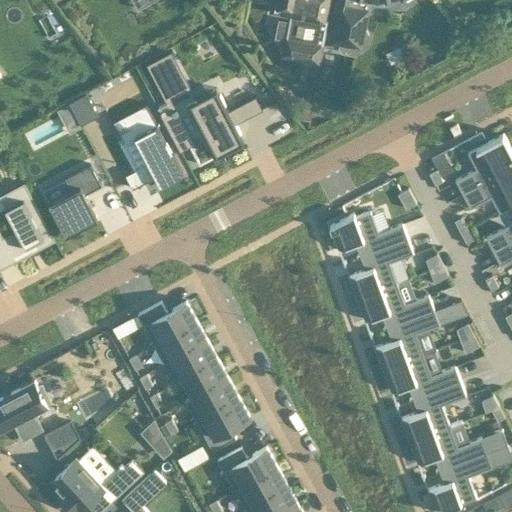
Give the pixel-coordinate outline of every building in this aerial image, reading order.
[(273,0),(271,11),(287,14),(291,19),(287,38),(282,41),(281,50),(284,54),(300,57),(306,54),(307,51),(317,53),(315,64),(316,65),(328,0),(273,0)] [(336,2),(328,44),(339,46),(343,51),(354,54),(366,46),(368,34),(365,29),(368,9),(362,3),(365,0),(370,1),(374,2),(380,1),(383,3),(390,1),(391,0),(340,0),(340,3),(336,2)] [(172,49),(146,63),(147,64),(147,63),(167,101),(157,106),(180,150),(190,145),(191,144),(209,134),(218,152),(218,153),(244,139),(235,122),(261,108),(262,109),(263,108),(255,94),(254,94),(255,95),(228,109),(217,87),(191,100),(167,53),(172,50),(172,49)] [(87,91),(69,101),(81,124),(99,114),(87,91)] [(147,102),(114,119),(125,141),(136,135),(149,161),(126,173),(133,187),(149,179),(150,182),(152,181),(150,178),(156,175),(161,184),(183,172),(158,123),(160,123),(159,121),(157,122),(147,102)] [(463,192),(511,166),(511,157),(511,156),(511,148),(503,132),(468,151),(476,167),(456,178),(463,192)] [(71,189),(49,201),(66,233),(79,226),(98,217),(85,192),(102,184),(90,163),(65,176),(71,189)] [(491,195),(499,210),(511,202),(511,166),(463,192),(471,206),(491,195)] [(443,180),(437,168),(430,172),(436,183),(443,180)] [(0,267),(17,259),(14,254),(36,242),(39,247),(56,239),(25,180),(22,182),(22,183),(1,194),(18,228),(3,236),(0,229),(0,267)] [(417,202),(409,187),(398,192),(406,207),(417,202)] [(493,249),(511,239),(511,202),(499,210),(500,211),(508,206),(511,213),(511,221),(486,235),(493,249)] [(356,255),(357,256),(408,237),(402,222),(378,230),(370,209),(355,214),(354,211),(330,224),(338,247),(355,241),(360,253),(356,255)] [(468,226),(462,215),(455,219),(461,230),(468,226)] [(474,238),(468,226),(461,230),(467,242),(474,238)] [(413,252),(408,237),(357,256),(357,257),(361,255),(365,267),(348,274),(357,296),(397,281),(390,260),(413,252)] [(511,239),(493,249),(501,264),(511,257),(511,239)] [(437,252),(425,258),(429,269),(443,262),(437,252)] [(443,262),(429,269),(435,282),(449,274),(443,262)] [(499,285),(493,273),(485,277),(492,289),(499,285)] [(405,302),(397,281),(357,296),(365,319),(382,312),(386,325),(383,326),(383,327),(434,308),(429,293),(405,302)] [(155,343),(197,319),(186,299),(167,310),(161,300),(138,313),(155,343)] [(440,323),(434,308),(383,327),(383,328),(387,327),(392,339),(375,345),(383,368),(424,352),(416,332),(440,323)] [(165,362),(208,338),(197,319),(155,343),(165,362)] [(468,321),(457,327),(461,338),(467,336),(474,332),(468,321)] [(480,344),(474,332),(467,336),(461,338),(466,352),(480,344)] [(176,381),(218,357),(208,338),(165,362),(176,381)] [(431,373),(424,352),(383,368),(391,390),(408,384),(413,396),(409,397),(410,398),(461,379),(455,364),(431,373)] [(129,357),(136,368),(143,364),(137,353),(129,357)] [(186,400),(229,376),(218,357),(176,381),(176,382),(185,377),(194,394),(186,399),(186,400)] [(140,376),(146,387),(153,383),(147,372),(140,376)] [(197,418),(239,395),(229,376),(186,400),(197,418)] [(39,386),(35,379),(0,396),(0,426),(14,419),(23,436),(41,427),(32,409),(47,402),(47,401),(50,399),(42,384),(39,386)] [(466,394),(461,379),(410,398),(410,399),(413,398),(418,410),(401,416),(409,439),(450,424),(442,403),(466,394)] [(150,394),(157,406),(164,402),(157,391),(150,394)] [(486,411),(492,408),(499,404),(493,393),(482,399),(486,411)] [(231,425),(250,415),(239,395),(197,418),(214,449),(237,436),(231,425)] [(505,416),(499,404),(492,408),(498,420),(505,416)] [(171,432),(178,428),(172,417),(165,421),(171,432)] [(62,422),(43,432),(57,458),(81,436),(78,430),(77,431),(70,419),(62,424),(62,422)] [(458,444),(450,424),(409,439),(418,461),(435,455),(439,467),(436,468),(436,469),(487,450),(482,435),(458,444)] [(164,434),(153,444),(161,453),(170,445),(164,434)] [(204,442),(179,455),(186,468),(210,455),(204,442)] [(235,488),(278,464),(267,444),(248,455),(242,444),(218,457),(235,488)] [(493,465),(487,450),(436,469),(436,470),(440,469),(444,481),(427,487),(436,511),(477,496),(469,474),(493,465)] [(80,510),(85,505),(91,511),(96,511),(143,470),(132,458),(125,465),(122,462),(104,478),(83,454),(78,458),(77,457),(52,479),(63,491),(60,494),(75,511),(78,508),(80,510)] [(245,507),(288,483),(278,464),(235,488),(245,507)] [(150,511),(142,503),(167,481),(155,468),(122,498),(135,511),(150,511)] [(259,511),(280,511),(299,502),(288,483),(245,507),(246,508),(254,503),(259,511)] [(216,498),(209,502),(214,511),(217,511),(222,509),(216,498)] [(303,511),(299,502),(280,511),(303,511)]
